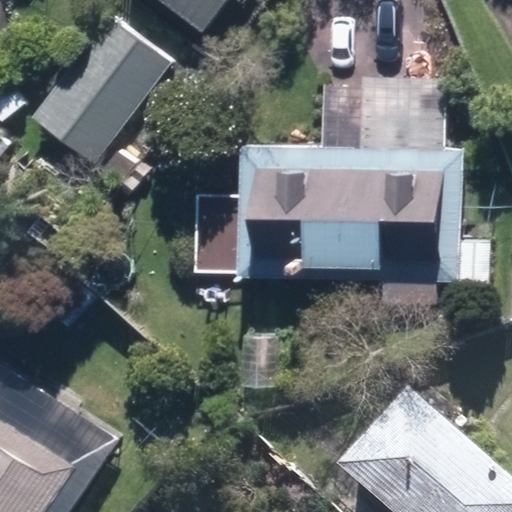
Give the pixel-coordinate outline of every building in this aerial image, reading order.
[(237,0),(185,0),(218,25),(237,0)] [(26,109),(90,158),(164,60),(100,12),(26,109)] [(0,59),(0,105),(7,114),(31,93),(0,59)] [(0,154),(14,137),(0,126),(0,154)] [(375,298),(430,300),(430,275),(451,277),(456,147),(231,137),(226,268),(377,275),(375,298)] [(95,171),(112,185),(131,162),(113,148),(95,171)] [(99,225),(99,239),(124,238),(124,222),(99,225)] [(458,289),(486,289),(486,239),(457,238),(458,289)] [(235,379),(269,382),(271,333),(238,331),(235,379)] [(511,511),(511,487),(394,387),(326,465),(380,511),(511,511)] [(0,511),(30,511),(67,458),(27,431),(37,416),(0,389),(0,511)]
